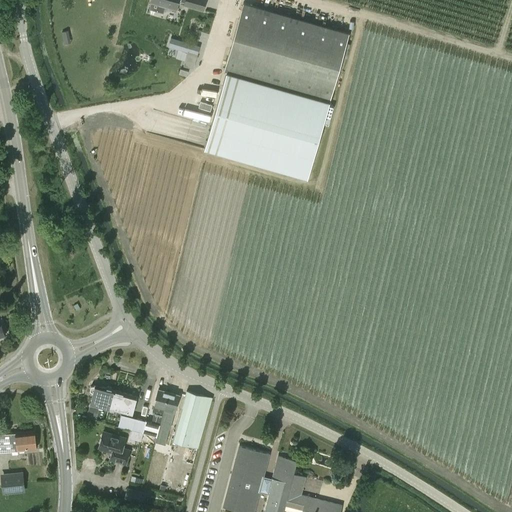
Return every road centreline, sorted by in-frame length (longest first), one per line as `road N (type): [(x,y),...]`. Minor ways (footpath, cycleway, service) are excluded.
road 1 (tertiary): [(125,328),(191,376),(310,423),(461,511)]
road 2 (unclassified): [(125,328),(23,37)]
road 3 (secondary): [(45,336),(0,84)]
road 4 (unknown): [(51,128),(90,111),(173,103),(194,93),(228,0)]
road 5 (secondary): [(63,511),(49,381)]
